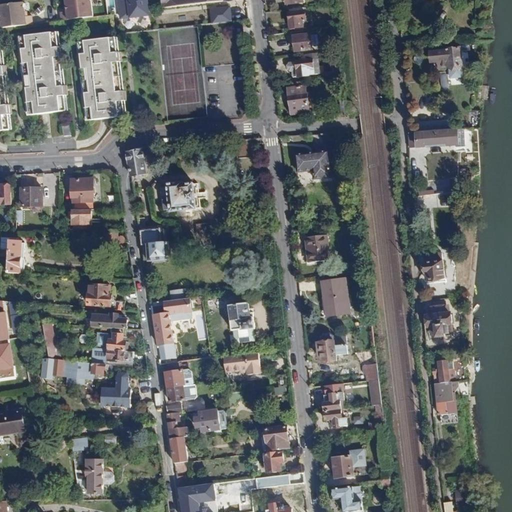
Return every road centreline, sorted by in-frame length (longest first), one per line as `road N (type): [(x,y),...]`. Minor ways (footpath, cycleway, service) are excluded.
road 1 (residential): [(401,120),(439,511)]
road 2 (residential): [(272,129),(316,511)]
road 3 (residential): [(112,149),(176,511)]
road 4 (residential): [(112,149),(132,135),(271,125)]
road 5 (residential): [(272,129),(401,120)]
road 6 (residential): [(255,0),(271,125)]
road 7 (residential): [(401,120),(391,0)]
